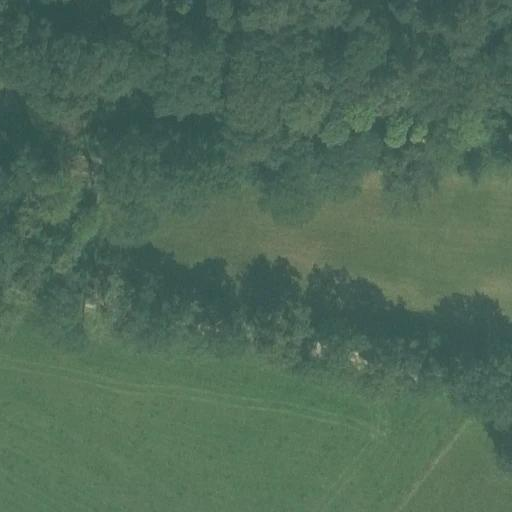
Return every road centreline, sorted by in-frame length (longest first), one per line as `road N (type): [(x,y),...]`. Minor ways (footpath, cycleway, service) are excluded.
road 1 (track): [(511,420),(457,388),(0,283)]
road 2 (track): [(22,0),(0,177)]
